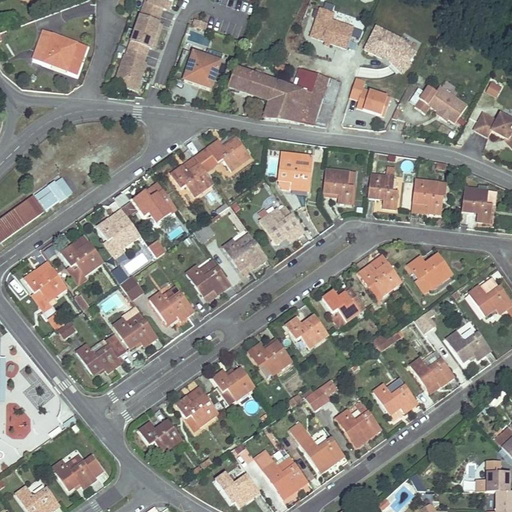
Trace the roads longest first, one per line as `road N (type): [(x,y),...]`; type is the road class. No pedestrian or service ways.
road 1 (residential): [(382,229),(350,229),(89,411)]
road 2 (residential): [(173,116),(444,154),(511,182)]
road 3 (residential): [(105,431),(382,229)]
road 4 (residential): [(308,511),(511,363)]
road 5 (residential): [(0,267),(150,156),(173,116)]
road 6 (residential): [(0,303),(89,411)]
